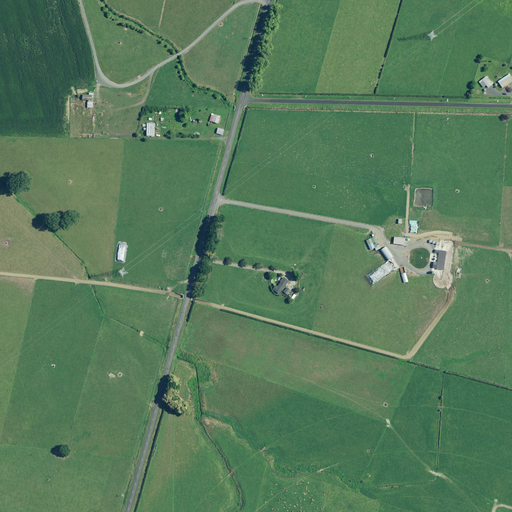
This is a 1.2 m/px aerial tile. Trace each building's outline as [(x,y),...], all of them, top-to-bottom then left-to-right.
[(511,81),(511,76),(510,74),(498,82),(503,88),(511,81)] [(492,85),(486,77),(479,82),(484,88),(486,85),(488,88),(492,85)] [(221,117),(212,114),(210,121),(219,124),(221,117)] [(155,136),(155,124),(148,123),(147,136),(155,136)] [(408,237),(397,236),(396,240),(395,240),(395,243),(401,244),(402,241),(408,242),(408,237)] [(381,248),(376,237),(366,241),(368,245),(373,243),(376,250),(381,248)] [(393,257),(386,247),(381,250),(388,260),(393,257)] [(289,281),(284,277),(283,278),(281,276),(278,280),(281,283),(278,287),(276,285),(273,289),(279,294),(289,281)]
